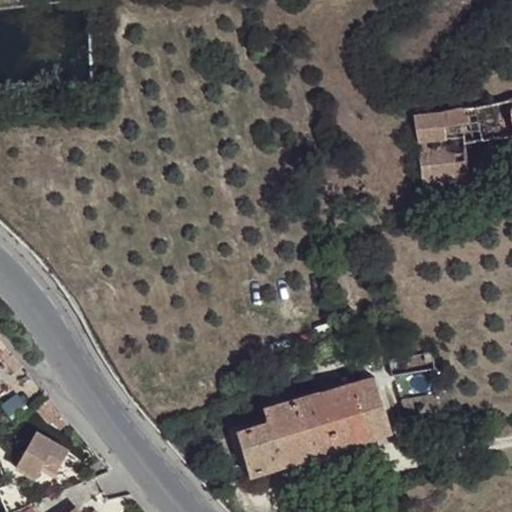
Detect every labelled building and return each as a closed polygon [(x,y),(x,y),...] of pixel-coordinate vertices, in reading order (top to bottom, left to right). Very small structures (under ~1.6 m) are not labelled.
[(511,101),(415,117),(423,193),(470,188),(465,142),(511,134),(511,101)] [(407,356),(390,359),(393,377),(435,370),(433,353),(407,356)] [(374,379),(264,411),(268,425),(237,434),(251,478),(393,433),(374,379)] [(440,396),(406,401),(411,416),(444,410),(440,396)] [(33,429),(15,463),(36,474),(42,462),(55,469),(67,448),(33,429)] [(21,476),(0,485),(0,490),(9,511),(32,499),(21,476)]
